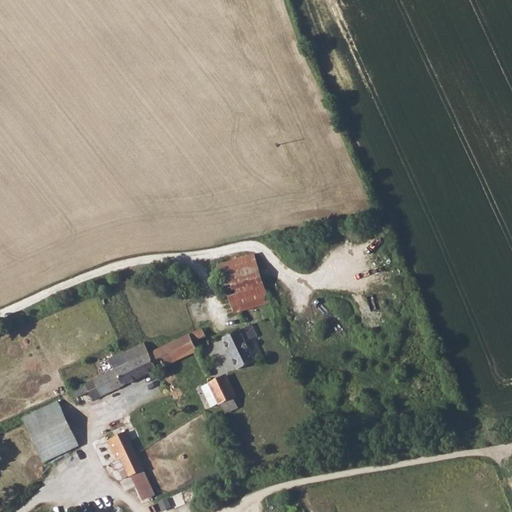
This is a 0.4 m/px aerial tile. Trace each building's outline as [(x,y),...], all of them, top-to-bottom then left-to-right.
[(257,253),(222,261),(234,313),(270,304),(257,253)] [(183,333),(149,350),(157,367),(210,342),(206,332),(210,330),(208,324),(203,327),(202,324),(183,333)] [(237,329),(222,336),(238,368),(252,362),(237,329)] [(117,364),(72,384),(81,402),(153,369),(157,367),(149,350),(143,339),(126,348),(131,358),(117,364)] [(112,354),(117,364),(131,358),(126,348),(112,354)] [(224,375),(209,383),(222,412),(236,407),(231,397),(234,396),(224,375)] [(23,416),(44,462),(80,446),(60,399),(23,416)] [(123,429),(95,443),(102,461),(107,459),(111,466),(115,465),(120,475),(140,466),(123,429)] [(210,481),(203,485),(208,497),(209,496),(210,499),(211,500),(214,501),(215,501),(217,499),(218,498),(218,495),(220,494),(215,482),(213,480),(210,481)]
